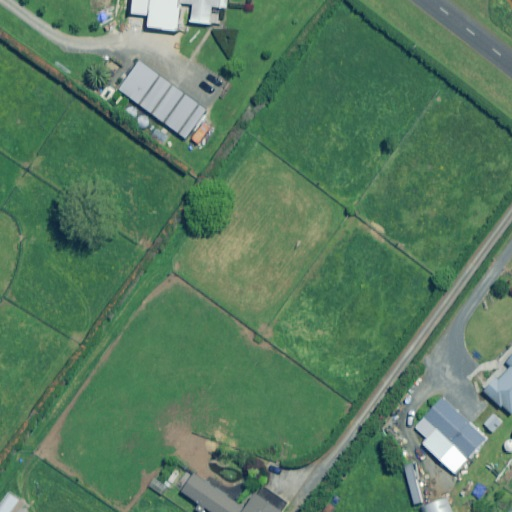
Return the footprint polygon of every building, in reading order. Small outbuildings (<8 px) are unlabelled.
[(182,0),(182,3),(194,4),(193,23),(220,25),(221,14),(213,13),(213,7),(228,9),(229,0),(182,0)] [(141,104),(162,76),(142,62),(121,90),(141,104)] [(162,76),(141,104),(153,113),(173,85),(162,76)] [(173,85),(153,113),(164,121),(184,93),(173,85)] [(184,93),(164,121),(180,133),(200,105),(184,93)] [(200,105),(180,133),(187,139),(208,111),(200,105)] [(212,128),(205,123),(193,139),(199,144),(212,128)] [(511,415),(511,358),(509,362),(511,365),(487,392),(511,416),(511,415)] [(488,439),(443,398),(417,427),(429,438),(424,444),(456,474),(488,439)] [(503,422),(495,414),(485,424),(494,432),(503,422)] [(413,463),(406,465),(416,504),(423,502),(413,463)] [(247,509),(196,474),(184,492),(201,504),(197,510),(200,511),(202,511),(206,508),(212,511),(285,511),(291,505),(263,486),(247,509)] [(168,487),(156,478),(150,486),(163,495),(168,487)] [(452,511),(448,499),(423,508),(424,511),(452,511)]
